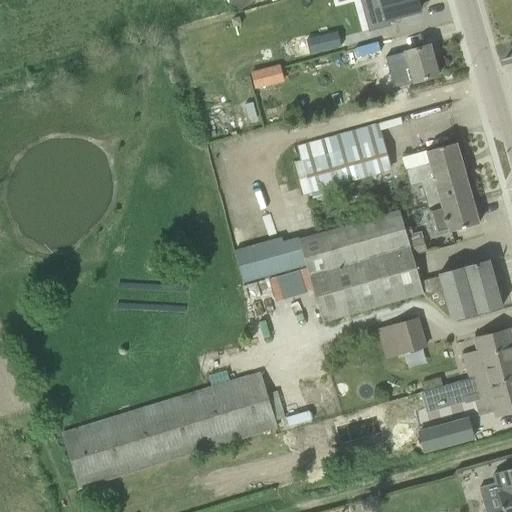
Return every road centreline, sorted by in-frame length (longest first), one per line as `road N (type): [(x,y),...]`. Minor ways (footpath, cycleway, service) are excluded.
road 1 (tertiary): [(511,219),(452,0)]
road 2 (track): [(306,511),(511,455)]
